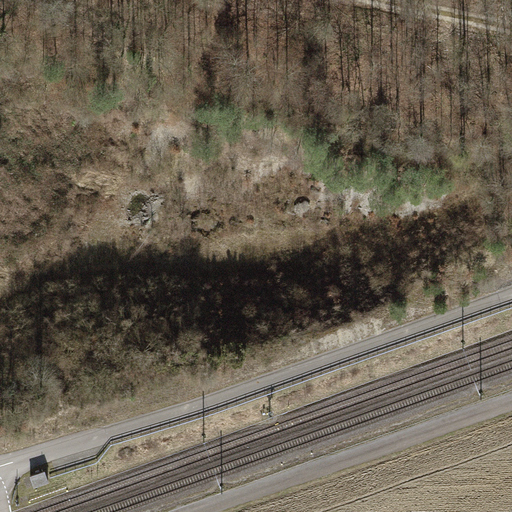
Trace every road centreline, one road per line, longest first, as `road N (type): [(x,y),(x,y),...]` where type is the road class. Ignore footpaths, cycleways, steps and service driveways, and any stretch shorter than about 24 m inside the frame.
road 1 (track): [(511,296),(198,407),(0,466)]
road 2 (track): [(201,511),(511,402)]
road 3 (track): [(348,0),(511,29)]
